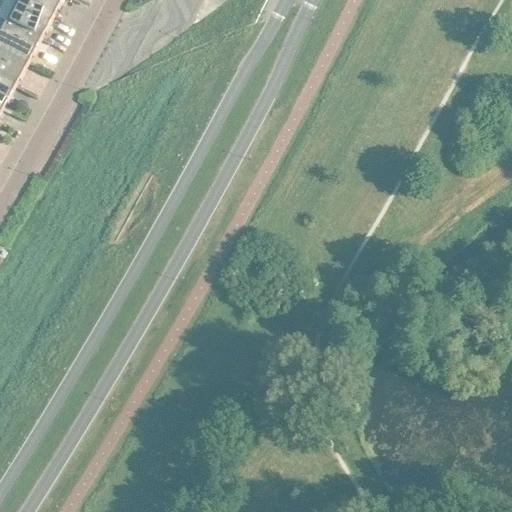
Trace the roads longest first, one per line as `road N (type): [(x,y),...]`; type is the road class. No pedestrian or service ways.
road 1 (secondary): [(22,511),(179,261),(313,0)]
road 2 (secondary): [(283,0),(170,211),(0,491)]
road 3 (residential): [(0,212),(116,0)]
